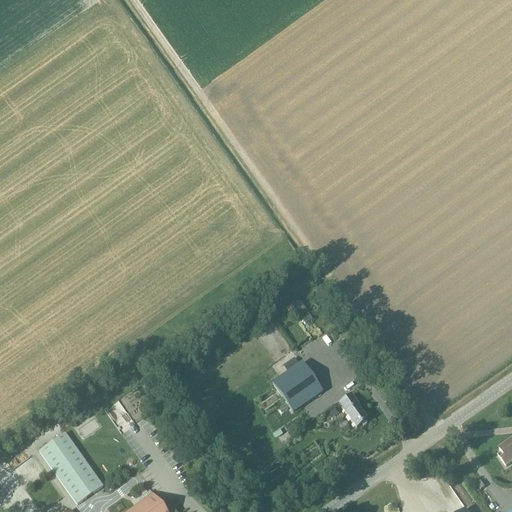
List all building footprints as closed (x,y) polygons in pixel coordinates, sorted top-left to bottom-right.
[(293,414),(322,393),(301,364),(272,385),(293,414)] [(366,422),(356,407),(358,406),(350,396),(338,404),(345,414),(345,415),(355,430),(366,422)] [(39,452),(77,506),(102,488),(64,434),(39,452)] [(511,441),(499,451),(501,454),(498,457),(506,468),(511,463),(511,441)] [(477,485),(481,491),(485,488),(481,482),(477,485)] [(174,511),(168,502),(160,507),(152,495),(127,511),(174,511)]
